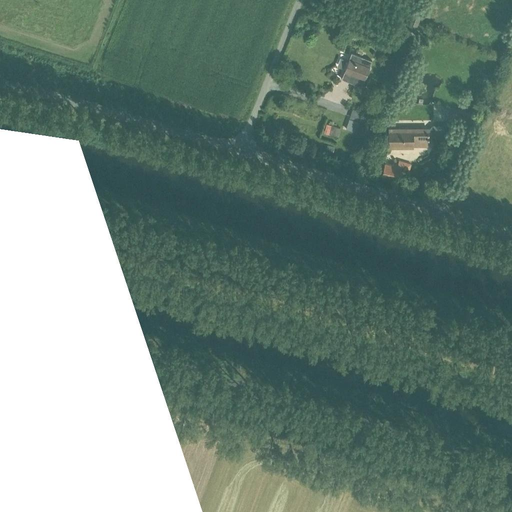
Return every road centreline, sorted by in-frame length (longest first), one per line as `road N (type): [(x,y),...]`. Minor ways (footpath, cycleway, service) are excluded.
road 1 (unclassified): [(248,148),(511,229)]
road 2 (unclassified): [(0,75),(248,148)]
road 3 (residential): [(304,0),(248,148)]
